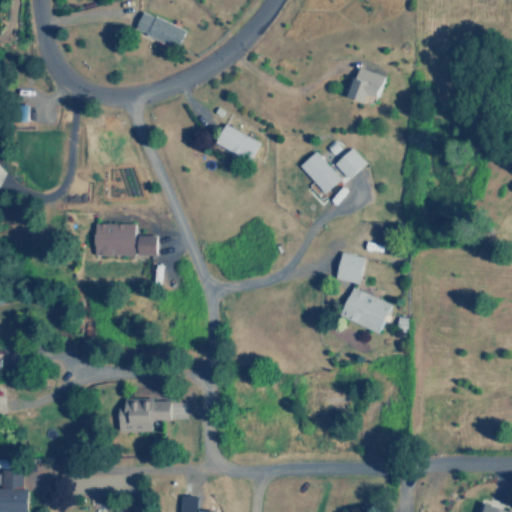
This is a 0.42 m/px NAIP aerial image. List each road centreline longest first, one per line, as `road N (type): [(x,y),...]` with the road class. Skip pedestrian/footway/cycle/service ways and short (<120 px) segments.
road 1 (residential): [(126,95),(206,285),(209,456),(224,468),(260,468)]
road 2 (residential): [(36,0),(47,55),(59,73),(107,96),(149,91),(211,61),(268,0)]
road 3 (residential): [(206,285),(262,279),(287,266),(323,213),(361,197)]
road 4 (residential): [(397,463),(260,468),(253,511)]
road 5 (residential): [(210,373),(79,368)]
